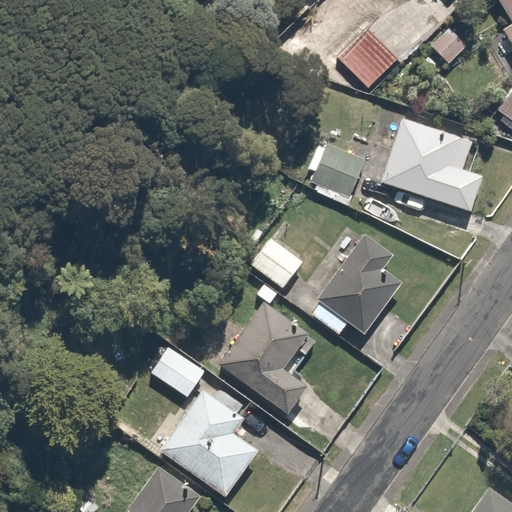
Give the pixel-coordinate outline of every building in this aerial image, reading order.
[(511,0),(500,0),(511,17),(498,25),(511,46),(511,0)] [(467,37),(448,22),(419,57),(437,72),(467,37)] [(369,24),(336,55),(367,89),(401,58),(369,24)] [(511,84),(497,107),(511,116),(511,84)] [(475,138),(403,112),(379,179),(463,209),(478,169),(465,165),(475,138)] [(355,195),(372,153),(326,136),(310,177),(355,195)] [(307,312),(334,333),(345,319),(360,331),(400,281),(381,266),(390,254),(362,232),(312,294),(318,298),(307,312)] [(279,284),(301,259),(271,234),(249,260),(279,284)] [(311,332),(269,296),(216,359),(274,408),(297,381),(281,367),(311,332)] [(182,394),(200,368),(164,344),(146,371),(182,394)] [(243,411),(196,381),(154,447),(230,495),(260,448),(231,430),(243,411)] [(184,511),(199,491),(157,461),(121,511),(184,511)] [(511,511),(511,498),(488,481),(465,511),(511,511)] [(0,511),(25,511),(3,498),(0,502),(0,511)]
